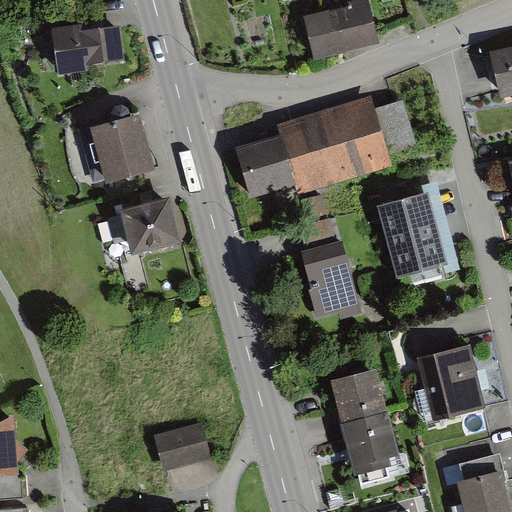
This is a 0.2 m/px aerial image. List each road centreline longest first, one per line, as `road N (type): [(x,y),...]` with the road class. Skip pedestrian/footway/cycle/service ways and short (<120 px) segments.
road 1 (primary): [(176,84),(291,511)]
road 2 (residential): [(436,42),(511,351)]
road 3 (residential): [(176,84),(310,89),(436,42)]
road 4 (track): [(0,272),(36,335),(75,459)]
